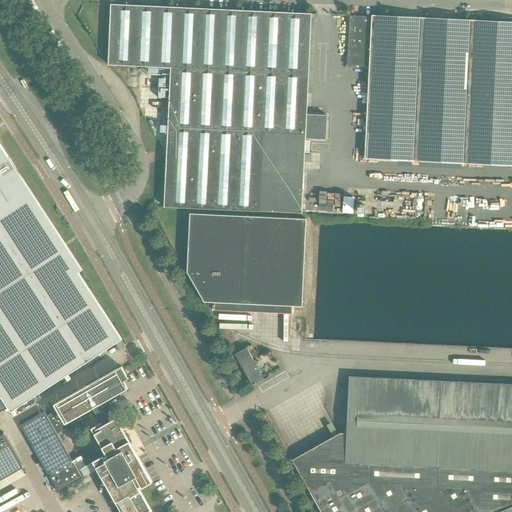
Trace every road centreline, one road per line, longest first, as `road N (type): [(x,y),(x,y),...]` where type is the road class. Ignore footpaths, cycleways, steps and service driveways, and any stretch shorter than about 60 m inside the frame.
road 1 (tertiary): [(255,511),(92,222)]
road 2 (unclassified): [(511,12),(200,0)]
road 3 (unclassified): [(92,222),(133,188),(137,160),(45,0)]
road 4 (tertiary): [(92,222),(0,79)]
